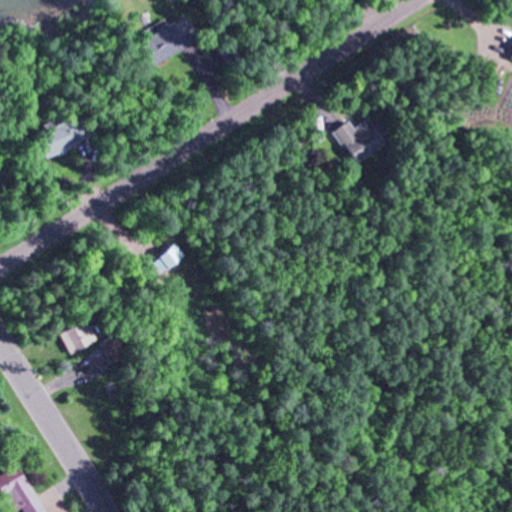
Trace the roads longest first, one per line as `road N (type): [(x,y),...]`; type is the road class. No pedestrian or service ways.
road 1 (residential): [(0,271),(424,0)]
road 2 (residential): [(106,511),(0,341)]
